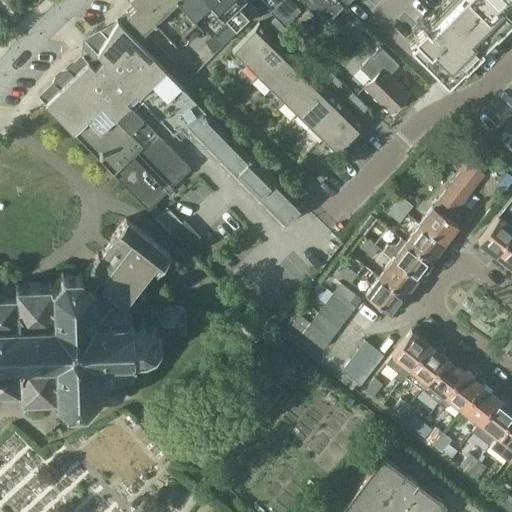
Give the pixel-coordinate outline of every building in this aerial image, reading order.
[(198,21),(178,0),(133,0),(135,2),(125,11),(142,29),(153,19),(174,43),(198,21)] [(209,0),(178,0),(198,21),(214,5),(209,0)] [(209,0),(214,5),(234,27),(247,14),(236,3),(239,0),(209,0)] [(280,0),(257,0),(269,11),(280,0)] [(301,0),(324,22),(332,14),(342,23),(351,14),(341,4),(343,3),(344,5),(348,0),(301,0)] [(511,0),(455,0),(411,45),(449,82),(465,66),(466,67),(472,60),(481,50),(482,51),(484,49),(482,47),(496,33),(497,33),(511,17),(511,0)] [(268,23),(276,31),(282,24),(275,17),(268,23)] [(102,59),(98,63),(133,100),(137,95),(172,131),(183,125),(281,225),(301,205),(252,154),(249,156),(164,70),(117,19),(96,53),(102,59)] [(231,49),(244,62),(271,34),(258,22),(231,49)] [(282,24),(276,31),(283,38),(290,31),(282,24)] [(244,62),(257,75),(284,47),(271,34),(244,62)] [(294,48),(302,56),(308,49),(300,42),(294,48)] [(378,45),(358,66),(370,78),(363,85),(389,110),(391,109),(393,111),(401,103),(398,101),(407,92),(388,73),(397,63),(378,45)] [(257,75),(271,87),(297,60),(284,47),(257,75)] [(308,49),(302,56),(309,63),(315,56),(308,49)] [(133,100),(98,63),(94,68),(83,57),(40,98),(45,102),(72,131),(146,209),(147,208),(155,217),(169,233),(181,222),(166,206),(161,211),(153,202),(190,167),(162,139),(159,142),(138,120),(141,117),(128,104),(133,100)] [(271,87),(284,100),(310,73),(297,60),(271,87)] [(320,74),(327,81),(334,74),(326,67),(320,74)] [(284,100),(297,113),(323,85),(310,73),(284,100)] [(334,74),(327,81),(335,88),(341,82),(334,74)] [(297,113),(310,125),(336,98),(323,85),(297,113)] [(346,99),(353,106),(360,99),(352,92),(346,99)] [(310,125),(323,138),(349,111),(336,98),(310,125)] [(360,99),(353,106),(361,113),(367,107),(360,99)] [(349,111),(323,138),(336,151),(362,123),(349,111)] [(506,131),(501,136),(503,140),(501,142),(503,145),(511,152),(511,130),(510,132),(506,131)] [(495,161),(474,145),(465,158),(485,173),(495,161)] [(511,152),(503,145),(495,154),(504,163),(511,154),(511,152)] [(450,219),(477,185),(485,173),(465,158),(456,169),(459,171),(433,206),(432,205),(418,223),(443,242),(457,224),(450,219)] [(400,197),(394,204),(405,213),(411,206),(400,197)] [(405,213),(394,204),(388,213),(399,221),(405,213)] [(478,240),(495,254),(511,232),(511,227),(497,215),(478,240)] [(183,306),(129,308),(129,307),(129,305),(128,303),(127,302),(126,301),(125,301),(123,300),(121,301),(148,266),(154,271),(169,252),(127,219),(85,272),(81,276),(78,273),(62,274),(52,285),(15,286),(15,294),(0,294),(0,389),(18,389),(19,399),(52,397),(54,399),(35,420),(47,432),(65,409),(83,409),(94,397),(112,396),(120,393),(123,384),(119,376),(131,375),(130,356),(141,356),(152,351),(158,341),(157,330),(184,329),(183,306)] [(418,223),(405,240),(430,259),(443,242),(418,223)] [(374,230),(367,239),(417,277),(430,259),(405,240),(400,236),(395,244),(388,243),(384,240),(385,239),(374,230)] [(511,232),(495,254),(511,267),(511,232)] [(391,258),(378,275),(404,294),(417,277),(367,239),(360,247),(371,256),(378,248),(391,258)] [(339,273),(350,282),(357,274),(346,265),(339,273)] [(404,294),(378,275),(365,293),(390,312),(404,294)] [(341,283),(333,293),(353,309),(361,298),(341,283)] [(333,293),(325,303),(345,318),(353,309),(333,293)] [(310,322),(318,312),(307,303),(291,324),(302,332),(310,322)] [(325,303),(318,312),(338,328),(345,318),(325,303)] [(226,314),(250,340),(261,330),(237,304),(226,314)] [(318,312),(310,322),(330,338),(338,328),(318,312)] [(310,322),(302,332),(323,348),(330,338),(310,322)] [(404,374),(404,375),(429,343),(410,329),(385,362),(397,371),(394,376),(399,380),(404,374)] [(364,340),(356,350),(374,365),(383,354),(364,340)] [(404,375),(421,388),(446,357),(429,343),(404,375)] [(356,350),(347,362),(366,376),(374,365),(356,350)] [(421,388),(439,402),(463,370),(446,357),(421,388)] [(366,376),(347,362),(336,376),(355,390),(366,376)] [(450,400),(461,408),(480,384),(463,370),(439,402),(445,406),(450,400)] [(364,389),(372,395),(382,383),(374,377),(364,389)] [(461,408),(478,422),(498,397),(480,384),(461,408)] [(478,422),(496,436),(511,414),(511,408),(498,397),(478,422)] [(391,409),(399,416),(408,404),(400,398),(391,409)] [(408,404),(399,416),(407,423),(417,411),(408,404)] [(511,414),(496,436),(490,443),(507,456),(511,449),(511,414)] [(424,437),(433,444),(443,432),(434,425),(424,437)] [(443,432),(433,444),(441,451),(451,439),(443,432)] [(459,464),(468,471),(477,459),(469,452),(459,464)] [(436,511),(444,502),(416,481),(404,472),(405,472),(380,454),(336,511),(436,511)] [(477,459),(468,471),(476,478),(486,466),(477,459)] [(498,503),(509,511),(511,511),(511,496),(506,492),(498,503)]
